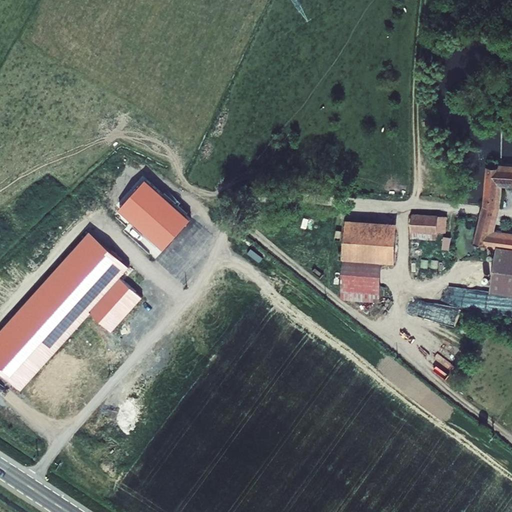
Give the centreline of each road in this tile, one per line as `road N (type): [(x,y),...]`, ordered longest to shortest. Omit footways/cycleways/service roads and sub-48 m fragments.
road 1 (track): [(229,212),(0,56)]
road 2 (unknown): [(402,353),(410,215),(419,200),(482,210)]
road 3 (track): [(402,196),(417,0)]
